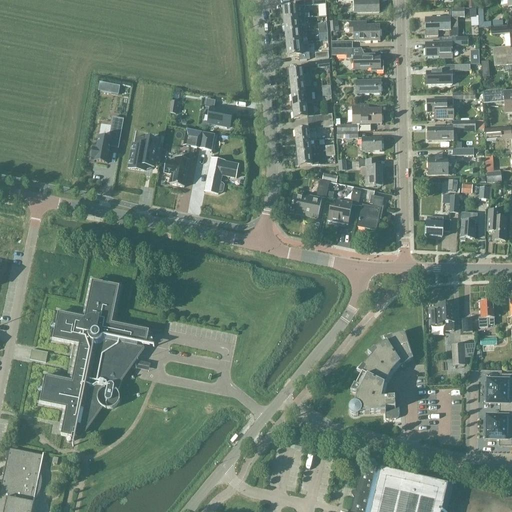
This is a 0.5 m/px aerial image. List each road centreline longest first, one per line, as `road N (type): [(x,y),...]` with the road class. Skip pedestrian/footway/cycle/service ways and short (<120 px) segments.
road 1 (unclassified): [(259,246),(271,154),(255,0)]
road 2 (residential): [(280,399),(329,433),(458,463),(511,464)]
road 3 (residential): [(404,237),(399,0)]
road 4 (residential): [(259,246),(38,199)]
road 5 (residential): [(38,199),(0,389)]
road 6 (unclassified): [(280,399),(354,304),(360,268)]
